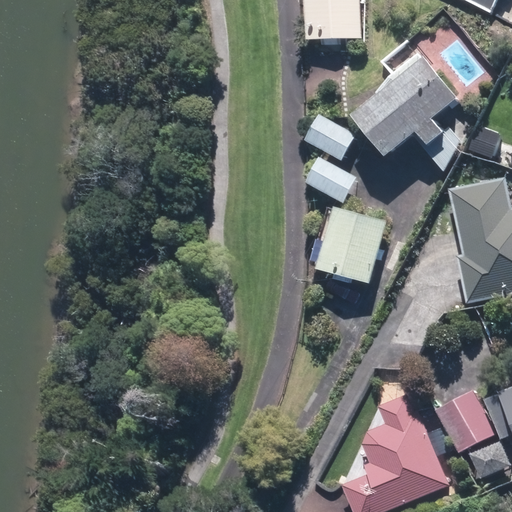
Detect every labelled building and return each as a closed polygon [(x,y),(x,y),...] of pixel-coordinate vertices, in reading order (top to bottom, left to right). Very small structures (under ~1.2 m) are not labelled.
[(353,36),(371,36),(371,0),(317,0),(317,36),(353,36)] [(441,54),(370,109),(404,150),(432,127),(443,140),(457,129),(446,115),(473,93),(468,86),(441,54)] [(331,114),(316,138),(350,159),(365,135),(331,114)] [(331,157),(318,179),(352,200),(365,179),(331,157)] [(470,271),(476,300),(511,292),(511,175),(460,187),(473,252),(467,254),(470,271)] [(381,278),(396,219),(346,208),(332,266),(381,278)] [(511,389),(497,395),(511,433),(511,389)] [(470,395),(447,407),(468,447),(502,430),(480,390),(470,395)] [(423,410),(416,392),(389,404),(396,420),(378,428),(372,441),(380,460),(374,462),(378,471),(353,482),(362,503),(365,511),(386,511),(458,481),(427,409),(423,410)] [(481,451),(491,475),(511,465),(511,445),(509,439),(481,451)]
